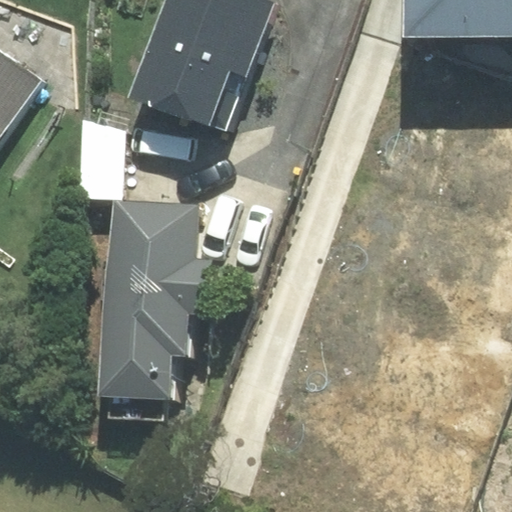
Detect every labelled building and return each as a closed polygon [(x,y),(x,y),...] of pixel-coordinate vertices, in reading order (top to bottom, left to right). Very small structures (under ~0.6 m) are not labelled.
[(274,4),(261,0),(164,0),(128,97),(225,133),(274,4)] [(511,0),(405,0),(405,35),(511,35),(511,0)] [(0,166),(52,91),(0,55),(0,166)] [(511,113),(452,89),(438,123),(511,152),(511,113)] [(445,132),(353,95),(304,215),(397,252),(445,132)] [(198,257),(200,204),(113,200),(103,392),(113,392),(112,414),(162,417),(163,396),(171,396),(173,356),(189,356),(191,317),(213,318),(216,258),(198,257)]
